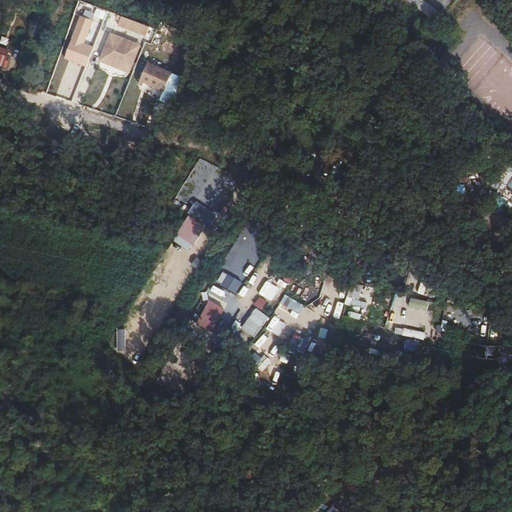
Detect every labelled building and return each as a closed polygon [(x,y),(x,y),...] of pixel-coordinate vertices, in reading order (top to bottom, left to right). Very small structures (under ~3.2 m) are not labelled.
[(73,39),(85,44),(94,20),(82,16),(73,39)] [(151,29),(129,20),(127,24),(130,26),(129,30),(146,38),(151,29)] [(457,58),(476,32),(465,25),(447,50),(457,58)] [(137,48),(114,38),(107,56),(121,62),(120,65),(128,69),(137,48)] [(0,65),(6,68),(11,54),(7,53),(8,50),(0,46),(0,65)] [(474,91),(511,120),(511,119),(511,62),(502,55),(474,91)] [(173,73),(149,63),(141,81),(165,91),(173,73)] [(192,252),(214,216),(195,205),(173,240),(192,252)] [(192,265),(198,269),(203,261),(197,257),(192,265)] [(220,272),(225,275),(231,263),(227,260),(220,272)] [(343,283),(341,298),(346,298),(345,305),(366,307),(368,286),(343,283)] [(302,315),(307,306),(286,295),(281,303),(302,315)] [(263,310),(267,301),(259,296),(254,305),(263,310)] [(220,321),(226,308),(210,301),(204,314),(220,321)] [(406,317),(413,320),(418,307),(411,304),(406,317)] [(350,311),(348,316),(360,320),(362,314),(350,311)] [(281,343),(290,333),(278,322),(269,332),(281,343)] [(406,329),(404,335),(424,339),(425,333),(406,329)] [(263,357),(274,348),(264,336),(253,346),(263,357)]
